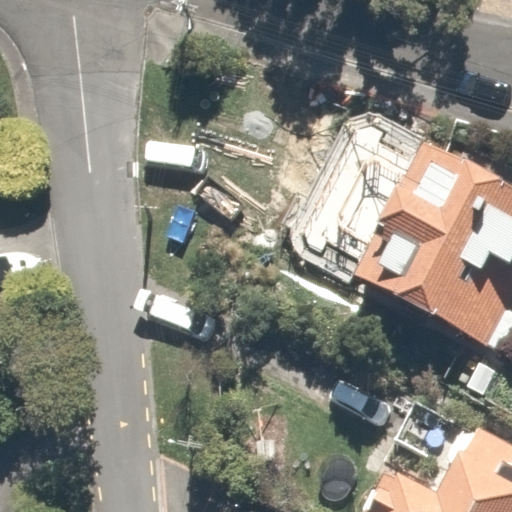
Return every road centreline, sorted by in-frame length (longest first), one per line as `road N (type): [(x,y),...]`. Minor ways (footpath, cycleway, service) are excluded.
road 1 (residential): [(74,0),(124,511)]
road 2 (residential): [(264,0),(409,48),(511,70)]
